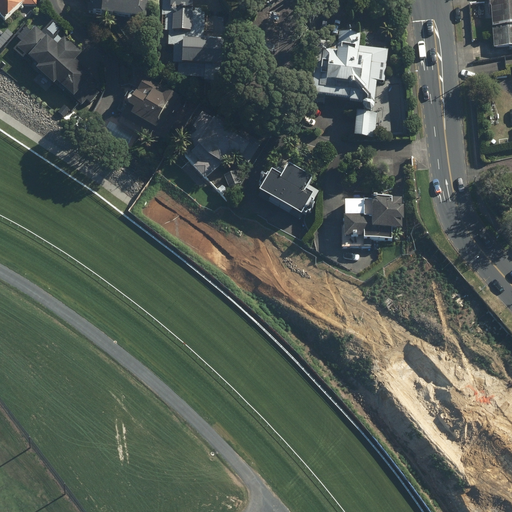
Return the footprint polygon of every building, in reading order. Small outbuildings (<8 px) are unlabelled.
[(37,0),(0,0),(0,15),(8,24),(25,6),(37,7),(37,0)] [(81,0),(81,1),(95,2),(94,15),(148,19),(149,0),(81,0)] [(175,31),(194,32),(195,0),(171,0),(171,9),(176,9),(175,31)] [(511,0),(492,0),(494,50),(511,49),(511,0)] [(37,27),(15,50),(41,74),(34,82),(45,92),(52,85),(55,89),(58,86),(75,102),(96,79),(78,63),(85,56),(66,39),(59,47),(37,27)] [(339,47),(317,46),(315,96),(358,98),(356,140),(376,141),(379,83),(386,83),(387,52),(364,51),(364,33),(340,32),(339,47)] [(223,44),(186,42),(184,65),(222,68),(223,44)] [(182,97),(152,81),(145,94),(137,89),(127,107),(137,112),(134,117),(163,133),(159,140),(165,143),(177,120),(171,117),(182,97)] [(193,157),(221,174),(232,156),(250,168),(266,142),(220,114),(217,120),(203,112),(193,129),(198,132),(190,145),(197,149),(193,157)] [(264,173),(257,185),(265,190),(262,195),(303,219),(316,198),(308,193),(315,181),(292,167),(284,179),(275,173),(272,178),(264,173)] [(366,243),(394,243),(395,232),(405,232),(406,200),(375,200),(375,204),(344,204),(344,248),(366,248),(366,243)]
